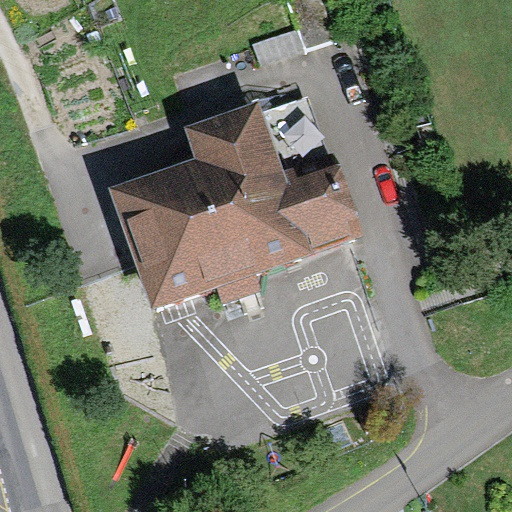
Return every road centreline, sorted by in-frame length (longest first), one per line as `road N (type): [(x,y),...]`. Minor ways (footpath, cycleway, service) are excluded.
road 1 (residential): [(511,400),(362,511)]
road 2 (tertiary): [(0,382),(40,511)]
